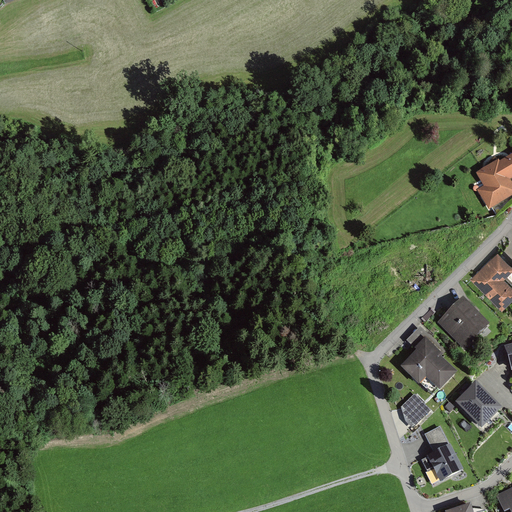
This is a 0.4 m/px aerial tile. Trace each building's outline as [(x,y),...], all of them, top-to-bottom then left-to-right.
[(511,155),(478,175),(485,189),(479,192),(489,210),(511,197),(511,185),(509,180),(511,178),(511,155)] [(511,273),(511,268),(497,254),(471,280),(503,312),(511,302),(511,291),(503,282),(511,273)] [(485,328),(459,303),(440,324),(466,349),(485,328)] [(445,357),(421,332),(409,344),(417,353),(399,370),(416,388),(423,381),(435,393),(453,376),(440,362),(445,357)] [(511,345),(502,348),(510,374),(511,373),(511,345)] [(473,385),(454,404),(481,432),(500,413),(473,385)] [(416,426),(433,410),(417,393),(400,409),(416,426)] [(440,430),(425,438),(433,455),(424,459),(432,475),(434,473),(439,482),(460,472),(440,430)] [(511,511),(511,489),(498,497),(500,511),(511,511)]
